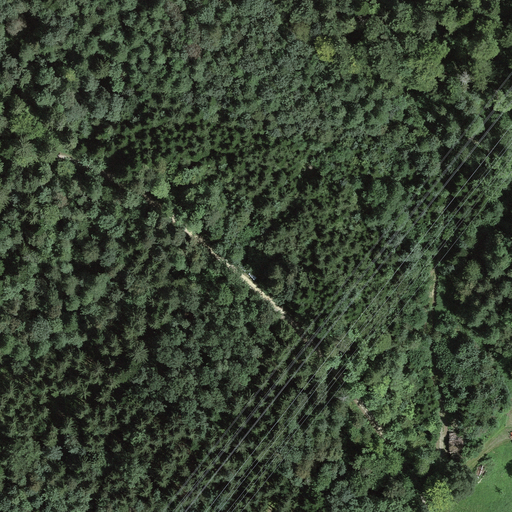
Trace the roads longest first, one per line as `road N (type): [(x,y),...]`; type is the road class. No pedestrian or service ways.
road 1 (track): [(0,153),(50,157),(114,180),(189,230),(276,304),(367,412),(423,511)]
road 2 (track): [(442,511),(442,424),(429,328),(448,158),(435,129)]
